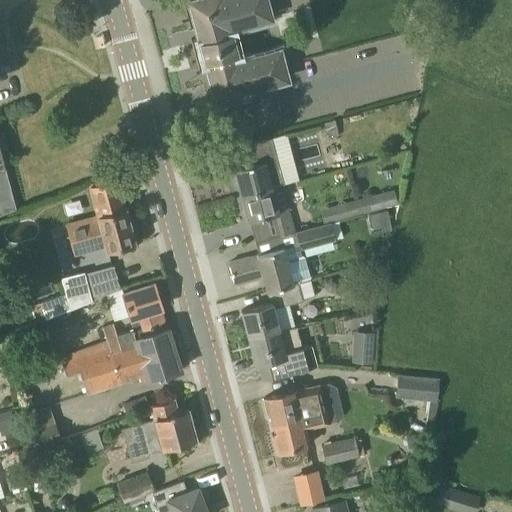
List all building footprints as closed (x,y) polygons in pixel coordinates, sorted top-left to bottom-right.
[(270,17),(264,0),(195,0),(190,2),(217,104),(246,96),(245,91),(286,79),(278,50),(243,59),(235,27),(270,17)] [(259,24),(263,48),(283,45),(278,20),(259,24)] [(334,120),(319,123),(321,133),(328,131),(330,138),(338,136),(334,120)] [(286,132),(271,136),(283,182),(298,178),(286,132)] [(241,195),(283,184),(271,138),(231,149),(236,169),(234,169),(241,195)] [(134,244),(117,181),(102,185),(101,183),(98,184),(99,186),(91,188),(98,216),(66,225),(74,254),(106,245),(107,251),(134,244)] [(295,231),(283,184),(241,195),(248,221),(275,214),(281,235),(295,231)] [(367,197),(370,212),(386,208),(397,205),(394,190),(382,193),(367,197)] [(12,196),(0,198),(0,216),(16,210),(12,196)] [(391,230),(387,210),(368,214),(370,227),(377,226),(381,228),(382,232),(391,230)] [(300,249),(335,240),(331,223),(296,232),(300,249)] [(286,260),(283,247),(257,255),(257,257),(250,259),(250,257),(228,262),(234,283),(235,283),(235,282),(262,275),(267,291),(267,292),(293,284),(292,282),(309,278),(310,275),(305,256),(303,256),(286,260)] [(380,264),(366,266),(368,278),(382,276),(380,264)] [(46,318),(69,310),(120,289),(114,265),(62,279),(66,293),(40,302),(46,318)] [(310,280),(298,283),(302,299),(314,295),(310,280)] [(369,281),(351,287),(357,307),(375,301),(369,281)] [(302,301),(302,299),(298,283),(293,284),(267,292),(267,291),(270,303),(241,310),(249,338),(294,326),(289,304),(302,301)] [(166,328),(160,309),(161,308),(154,284),(123,293),(132,319),(131,319),(135,330),(134,331),(137,340),(167,328),(166,328)] [(50,330),(73,322),(69,310),(46,318),(50,330)] [(107,339),(118,335),(115,325),(104,329),(107,339)] [(295,327),(294,326),(249,338),(256,365),(260,364),(264,379),(317,365),(312,345),(302,348),(296,326),(295,327)] [(181,369),(167,328),(137,340),(134,331),(118,335),(107,339),(108,342),(60,357),(66,373),(79,369),(86,393),(142,375),(144,380),(150,378),(150,379),(181,369)] [(14,332),(0,336),(0,343),(5,358),(20,353),(14,332)] [(372,363),(372,354),(351,353),(351,362),(372,363)] [(437,401),(439,378),(398,374),(395,397),(429,400),(437,401)] [(319,385),(263,398),(269,424),(303,416),(313,414),(319,414),(326,414),(319,385)] [(145,396),(129,402),(123,404),(126,414),(148,406),(145,396)] [(177,412),(174,400),(150,406),(154,419),(139,423),(139,424),(122,428),(131,462),(149,457),(148,452),(162,448),(162,449),(196,440),(191,424),(192,419),(189,415),(187,410),(177,412)] [(432,434),(438,401),(437,401),(429,400),(423,432),(432,434)] [(11,410),(0,412),(0,429),(15,425),(11,410)] [(306,431),(323,427),(319,414),(313,414),(303,416),(269,424),(276,452),(309,444),(306,431)] [(34,449),(41,446),(61,440),(55,424),(36,430),(28,433),(34,449)] [(419,433),(404,435),(407,451),(421,449),(419,433)] [(355,440),(355,437),(322,445),(326,463),(359,455),(355,440)] [(118,505),(129,500),(143,495),(151,492),(154,491),(147,471),(116,482),(121,495),(115,497),(118,505)] [(187,491),(183,480),(154,491),(151,492),(159,511),(206,511),(203,503),(206,502),(207,499),(204,491),(201,489),(198,491),(197,487),(187,491)] [(319,484),(294,491),(298,505),(323,499),(319,484)] [(462,511),(475,511),(480,496),(446,487),(441,506),(462,511)] [(131,505),(145,499),(143,495),(129,500),(131,505)] [(346,511),(343,500),(312,508),(313,511),(346,511)]
